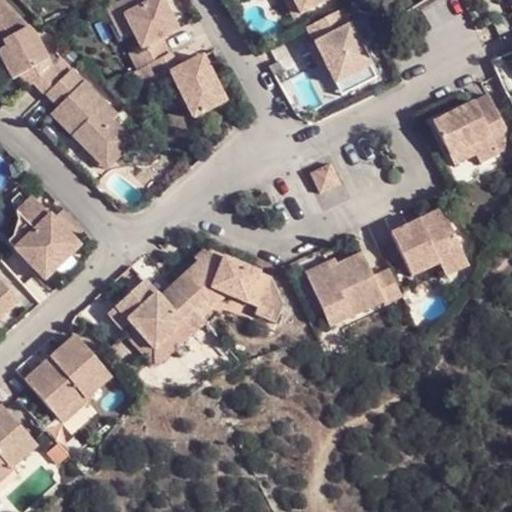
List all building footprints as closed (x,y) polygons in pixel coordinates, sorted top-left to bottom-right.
[(29,88),(34,81),(47,94),(59,82),(64,78),(51,65),(33,32),(1,0),(0,0),(0,36),(8,45),(0,49),(0,55),(12,80),(18,76),(29,88)] [(140,47),(130,52),(138,67),(164,55),(169,52),(161,36),(177,29),(162,0),(150,0),(144,3),(142,0),(122,0),(118,3),(131,29),(140,47)] [(303,15),(294,0),(285,0),(296,19),(303,15)] [(294,0),(303,15),(332,0),(294,0)] [(131,29),(118,3),(106,8),(121,35),(131,29)] [(369,66),(341,11),(309,27),(317,43),(327,62),(338,83),(369,66)] [(0,36),(0,49),(8,45),(0,36)] [(327,62),(317,43),(311,46),(321,66),(327,62)] [(186,119),(218,102),(196,57),(172,70),(164,55),(138,67),(128,72),(137,89),(150,83),(164,76),(178,105),(186,119)] [(344,96),(375,79),(369,66),(338,83),(344,96)] [(115,160),(131,143),(110,121),(115,117),(72,71),(64,78),(59,82),(47,94),(58,106),(51,114),(98,161),(107,152),(115,160)] [(498,155),(507,151),(508,130),(492,97),(435,124),(455,166),(476,156),(495,147),(498,155)] [(480,166),(500,157),(498,155),(495,147),(476,156),(480,166)] [(107,152),(98,161),(106,169),(115,160),(107,152)] [(320,193),(340,184),(331,165),(311,174),(320,193)] [(47,274),(83,242),(26,174),(13,186),(28,203),(22,207),(22,216),(18,229),(11,234),(47,274)] [(440,270),(462,260),(440,212),(391,235),(411,278),(437,265),(440,270)] [(250,315),(271,324),(278,305),(269,277),(206,252),(169,286),(192,312),(205,300),(200,294),(206,290),(252,308),(250,315)] [(386,305),(402,297),(390,270),(375,277),(364,253),(339,265),(331,269),(328,262),(308,272),(328,316),(342,309),(346,319),(384,301),(386,305)] [(462,260),(440,270),(444,278),(466,267),(462,260)] [(0,317),(22,298),(0,271),(0,317)] [(161,359),(189,332),(141,280),(112,306),(132,329),(161,359)] [(169,286),(157,298),(189,332),(200,320),(192,312),(169,286)] [(104,313),(124,335),(132,329),(112,306),(104,313)] [(328,316),(332,326),(346,319),(342,309),(328,316)] [(85,398),(111,375),(73,336),(47,360),(50,363),(45,369),(42,365),(23,382),(57,418),(83,395),(85,398)] [(50,363),(47,360),(42,365),(45,369),(50,363)] [(83,395),(57,418),(62,424),(87,401),(85,398),(83,395)] [(11,467),(37,443),(1,406),(0,407),(0,470),(8,464),(11,467)] [(0,481),(13,469),(11,467),(8,464),(0,470),(0,481)]
